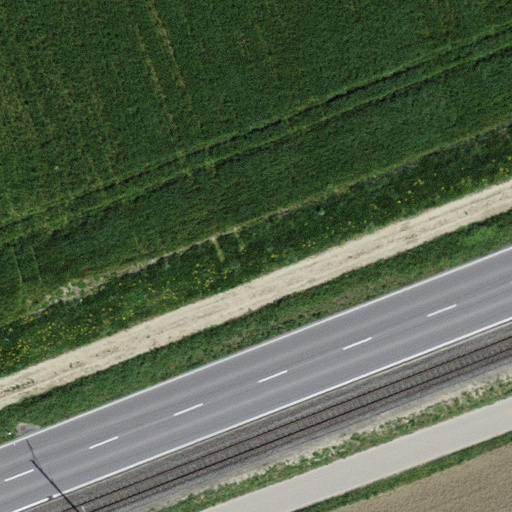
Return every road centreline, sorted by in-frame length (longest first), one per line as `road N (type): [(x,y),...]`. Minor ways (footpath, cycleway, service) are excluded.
road 1 (secondary): [(0,479),(511,276)]
road 2 (track): [(511,190),(0,390)]
road 3 (track): [(247,511),(511,414)]
